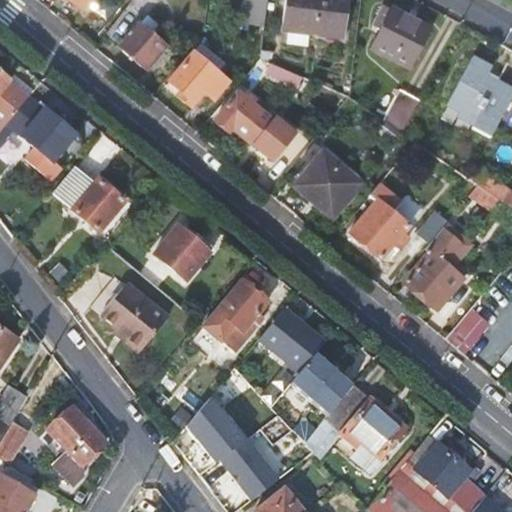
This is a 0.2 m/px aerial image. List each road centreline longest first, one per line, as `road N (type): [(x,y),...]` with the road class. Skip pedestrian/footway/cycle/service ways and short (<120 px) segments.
road 1 (unclassified): [(0,7),(511,432)]
road 2 (unclassified): [(0,259),(142,444)]
